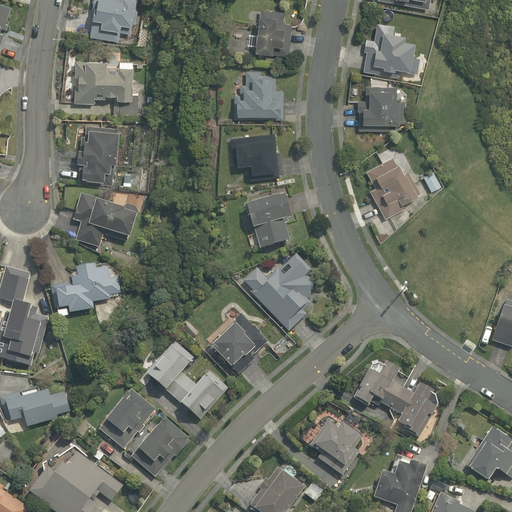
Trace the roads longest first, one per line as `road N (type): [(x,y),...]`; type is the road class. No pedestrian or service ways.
road 1 (residential): [(336,0),(321,83),(324,174),(351,252),(387,308)]
road 2 (residential): [(171,511),(249,423),(387,308)]
road 3 (residential): [(53,0),(29,200)]
road 4 (residential): [(387,308),(511,398)]
